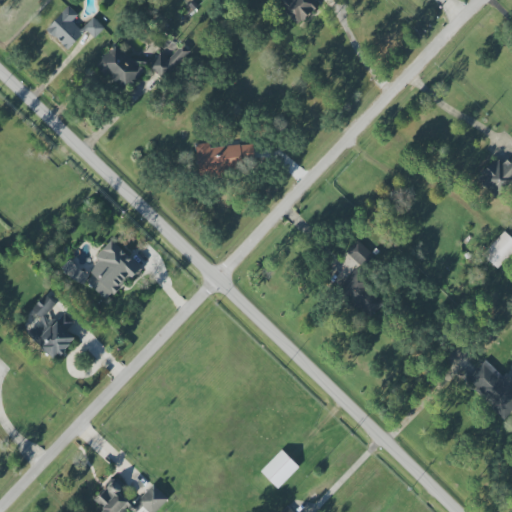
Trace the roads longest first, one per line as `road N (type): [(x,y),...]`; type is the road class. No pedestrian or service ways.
road 1 (residential): [(487,0),(0,510)]
road 2 (tertiary): [(461,511),(0,67)]
